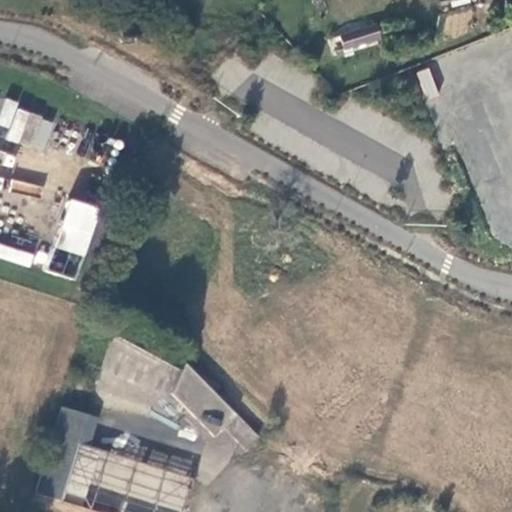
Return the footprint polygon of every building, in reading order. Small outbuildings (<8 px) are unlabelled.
[(379,39),(375,25),(339,36),(343,49),(353,46),(379,39)] [(356,56),(382,48),(379,39),(353,46),(356,56)] [(0,109),(0,135),(45,148),(53,117),(2,103),(0,109)] [(12,179),(10,189),(37,195),(39,185),(12,179)] [(69,197),(54,245),(86,256),(101,208),(69,197)] [(54,249),(47,271),(75,279),(82,257),(54,249)] [(257,435),(184,362),(170,393),(213,436),(223,426),(245,448),(257,435)] [(88,447),(97,419),(60,408),(34,493),(59,501),(77,444),(88,447)] [(182,511),(193,479),(88,447),(77,444),(59,501),(96,511),(182,511)]
